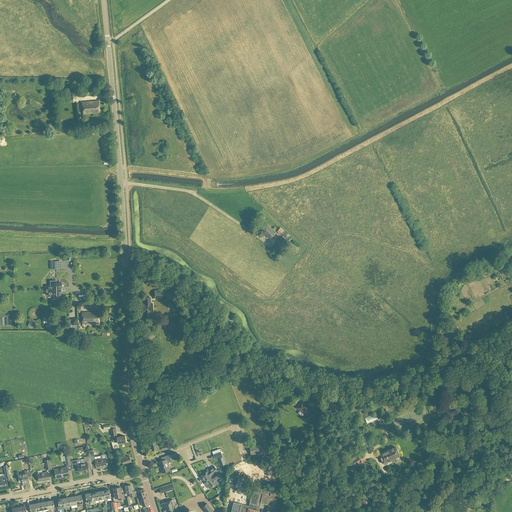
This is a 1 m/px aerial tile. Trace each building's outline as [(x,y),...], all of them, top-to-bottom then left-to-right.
[(82,96),(93,95),(93,87),(82,88),(82,96)] [(99,100),(82,102),(83,114),(100,112),(99,100)] [(267,225),(261,232),(270,239),(276,232),(267,225)] [(281,233),(281,234),(285,237),(286,237),(287,238),(289,236),(284,231),(280,227),(277,232),(280,234),(281,233)] [(281,247),(287,240),(282,236),(276,243),(281,247)] [(282,250),(277,245),(274,249),(279,253),(282,250)] [(46,290),(62,290),(62,288),(61,288),(61,284),(56,284),(56,281),(51,281),(51,286),(46,286),(46,290)] [(63,292),(62,290),(46,290),(46,294),(51,294),(51,298),(59,298),(59,296),(61,296),(61,292),(63,292)] [(155,293),(155,301),(172,301),(171,292),(155,293)] [(153,312),(153,303),(151,303),(150,297),(145,298),(145,304),(142,304),(143,313),(145,313),(145,316),(151,316),(151,312),(153,312)] [(99,312),(82,312),(82,323),(100,323),(99,312)] [(308,423),(317,412),(310,407),(309,408),(301,402),(296,408),(304,414),(302,418),(308,423)] [(110,425),(103,426),(104,430),(110,429),(111,436),(117,435),(116,428),(115,426),(110,425)] [(156,439),(149,441),(151,450),(158,448),(161,448),(162,451),(169,449),(167,444),(158,446),(156,439)] [(211,442),(192,449),(195,456),(214,450),(211,442)] [(269,445),(266,445),(266,444),(250,447),(251,454),(267,452),(266,448),(269,448),(269,445)] [(395,446),(379,454),(383,463),(400,456),(395,446)] [(360,452),(348,460),(354,468),(366,460),(360,452)] [(95,457),(90,457),(92,464),(95,463),(96,468),(107,466),(106,458),(107,458),(106,455),(105,454),(102,454),(101,456),(101,457),(95,458),(95,457)] [(169,455),(162,457),(163,460),(158,462),(162,473),(170,470),(168,463),(172,462),(169,455)] [(121,458),(119,459),(119,462),(122,461),(124,467),(132,465),(131,462),(130,456),(127,457),(126,456),(121,458)] [(92,464),(90,457),(84,459),(85,462),(81,463),(81,460),(80,460),(72,461),(71,461),(73,469),(78,468),(78,471),(88,470),(87,464),(92,464)] [(209,470),(200,477),(204,482),(218,471),(214,466),(209,470)] [(67,467),(54,469),(56,478),(69,476),(67,467)] [(25,473),(18,475),(19,481),(20,482),(21,482),(22,482),(23,484),(30,483),(29,480),(32,479),(31,470),(25,471),(25,473)] [(218,471),(204,482),(210,489),(218,483),(216,480),(220,477),(217,473),(218,471)] [(48,472),(38,474),(39,481),(49,480),(48,472)] [(134,491),(132,491),(131,485),(125,486),(126,493),(129,492),(130,498),(136,496),(134,491)] [(260,493),(258,502),(269,504),(269,502),(277,503),(279,495),(275,494),(276,491),(257,486),(256,492),(260,493)] [(120,487),(113,488),(115,498),(118,497),(119,500),(125,499),(124,493),(121,494),(120,487)] [(138,500),(146,497),(143,489),(138,491),(140,497),(137,498),(138,500)] [(216,495),(214,491),(212,492),(211,489),(205,492),(208,498),(216,495)] [(259,511),(257,510),(258,502),(260,493),(256,492),(253,491),(249,505),(234,502),(231,511),(259,511)] [(93,504),(91,492),(85,494),(86,496),(87,502),(90,501),(91,504),(93,504)] [(146,497),(138,500),(139,503),(142,502),(143,506),(149,504),(146,497)] [(65,509),(63,498),(57,499),(59,507),(62,507),(63,509),(65,509)] [(481,509),(489,506),(487,500),(486,499),(478,503),(481,509)] [(164,511),(177,511),(173,500),(161,503),(164,511)] [(206,511),(211,511),(213,510),(207,503),(202,507),(203,508),(204,509),(206,511)]
